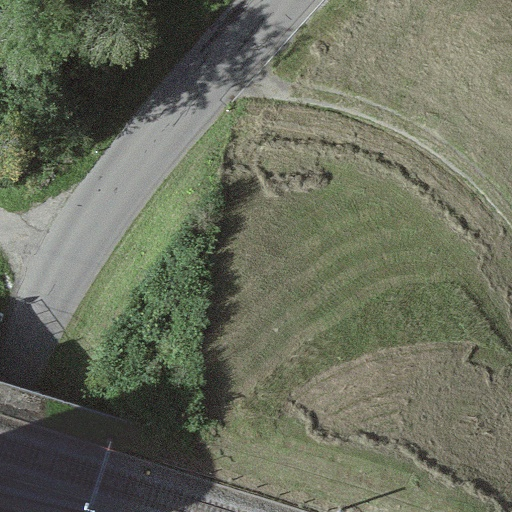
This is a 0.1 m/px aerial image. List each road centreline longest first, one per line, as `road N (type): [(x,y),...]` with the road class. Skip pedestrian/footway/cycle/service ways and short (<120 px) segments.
road 1 (tertiary): [(275,0),(119,179),(60,266),(0,420)]
road 2 (track): [(511,220),(458,160),(374,115),(197,83)]
